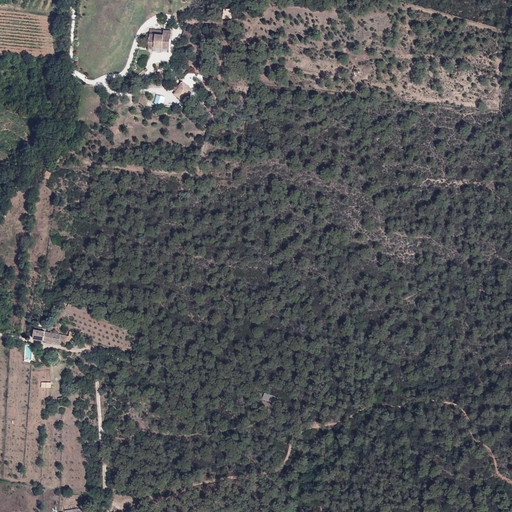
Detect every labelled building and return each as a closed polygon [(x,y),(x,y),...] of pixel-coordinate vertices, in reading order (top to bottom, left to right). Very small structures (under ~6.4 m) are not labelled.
[(229,14),(222,14),(221,23),(225,23),(225,22),(228,22),(229,14)] [(191,37),(193,32),(185,29),(183,34),(191,37)] [(159,50),(166,50),(166,38),(160,38),(160,42),(151,42),(146,42),(146,53),(148,53),(150,53),(150,56),(159,56),(159,50)] [(186,102),(193,88),(180,81),(177,86),(179,88),(175,96),(186,102)] [(164,105),(166,96),(158,94),(155,103),(164,105)] [(53,333),(45,331),(42,331),(32,329),(31,338),(52,342),(53,333)] [(61,334),(53,333),(52,342),(59,343),(61,334)] [(72,336),(61,334),(59,343),(71,345),(72,336)] [(275,402),(278,395),(266,390),(263,397),(275,402)]
